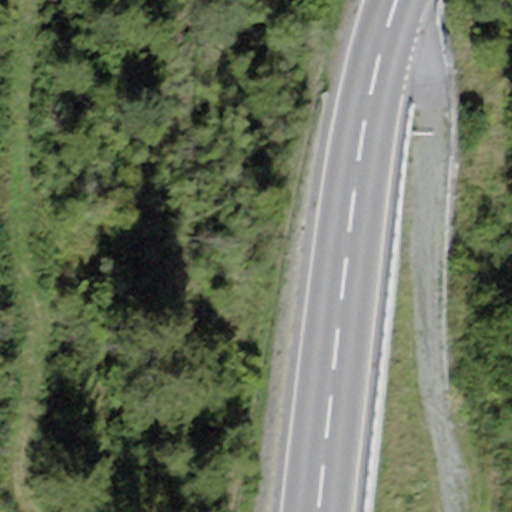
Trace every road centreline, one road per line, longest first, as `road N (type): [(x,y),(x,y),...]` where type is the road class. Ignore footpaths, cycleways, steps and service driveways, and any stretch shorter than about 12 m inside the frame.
road 1 (primary): [(393,0),(371,72),(314,511)]
road 2 (track): [(454,511),(428,331),(420,75),(402,0)]
